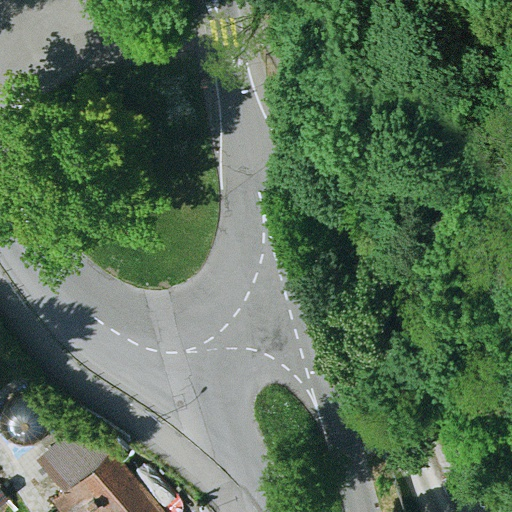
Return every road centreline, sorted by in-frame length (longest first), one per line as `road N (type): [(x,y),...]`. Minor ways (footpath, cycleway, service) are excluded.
road 1 (tertiary): [(217,0),(264,226),(257,309)]
road 2 (residential): [(357,511),(321,364),(262,326),(257,309)]
road 3 (unclassified): [(0,201),(70,302),(134,338)]
road 4 (residential): [(257,309),(225,376),(218,413),(226,435)]
road 5 (unclassified): [(134,338),(226,435)]
road 6 (unclassified): [(134,338),(187,340),(257,309)]
